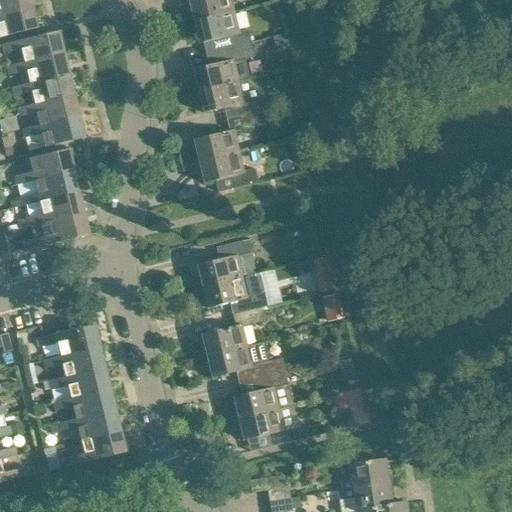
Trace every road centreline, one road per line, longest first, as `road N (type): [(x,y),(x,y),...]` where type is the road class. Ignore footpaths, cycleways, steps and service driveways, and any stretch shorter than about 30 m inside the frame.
road 1 (residential): [(119,273),(142,73),(138,40),(116,0)]
road 2 (residential): [(202,511),(166,460),(119,273)]
road 3 (residential): [(0,303),(119,273)]
